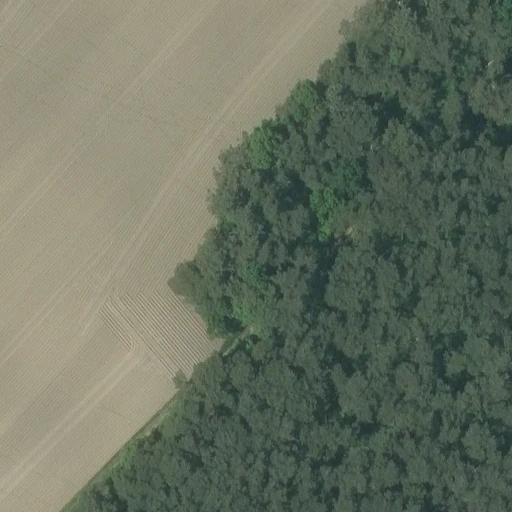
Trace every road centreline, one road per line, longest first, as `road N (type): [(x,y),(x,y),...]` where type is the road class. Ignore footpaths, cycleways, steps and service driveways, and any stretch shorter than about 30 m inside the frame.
road 1 (track): [(246,333),(511,42)]
road 2 (track): [(83,511),(246,333)]
